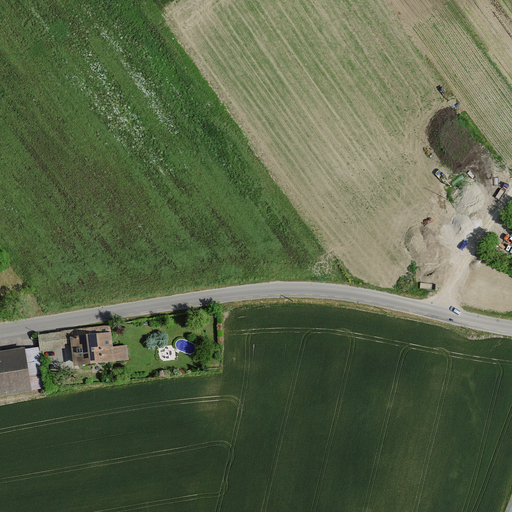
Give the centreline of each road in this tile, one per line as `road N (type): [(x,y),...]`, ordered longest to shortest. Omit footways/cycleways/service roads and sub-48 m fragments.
road 1 (unclassified): [(511,328),(296,289),(0,330)]
road 2 (track): [(435,312),(511,192)]
